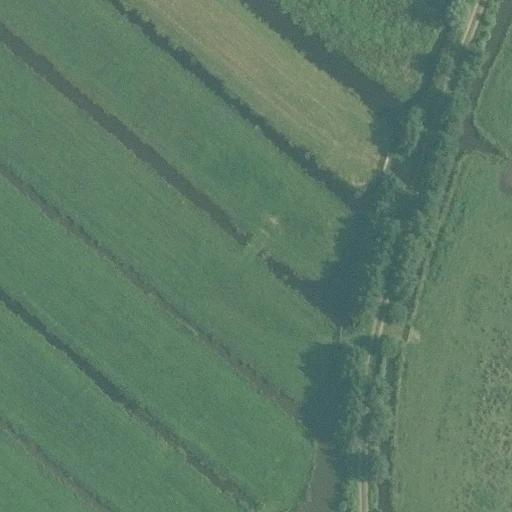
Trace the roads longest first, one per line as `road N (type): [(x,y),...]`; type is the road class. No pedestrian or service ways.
road 1 (track): [(372,346),(420,170),(479,0)]
road 2 (track): [(362,511),(372,346)]
